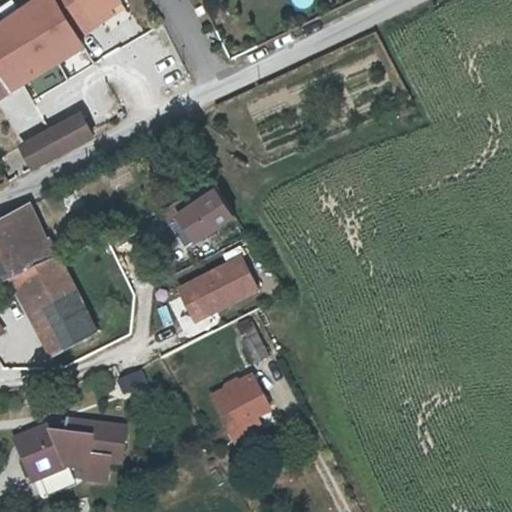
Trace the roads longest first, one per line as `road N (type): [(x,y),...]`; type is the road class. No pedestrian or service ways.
road 1 (unclassified): [(232,78),(0,204)]
road 2 (unclassified): [(404,0),(232,78)]
